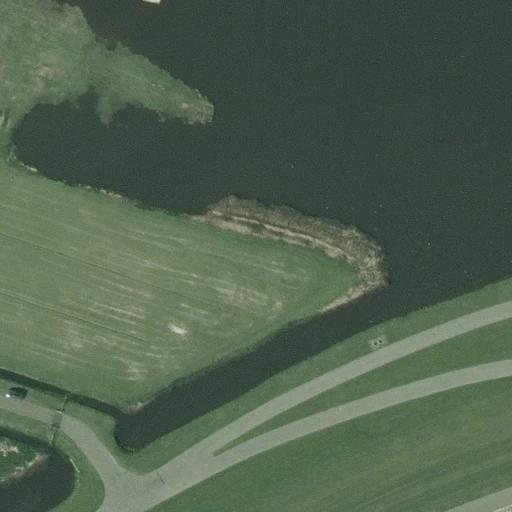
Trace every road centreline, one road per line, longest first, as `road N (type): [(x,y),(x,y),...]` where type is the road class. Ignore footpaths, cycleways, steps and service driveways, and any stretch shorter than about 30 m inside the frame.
road 1 (unclassified): [(511,316),(418,348),(288,408),(150,494)]
road 2 (unclassified): [(511,375),(370,412),(173,492),(150,494)]
road 3 (unclassified): [(126,511),(79,433),(0,401)]
